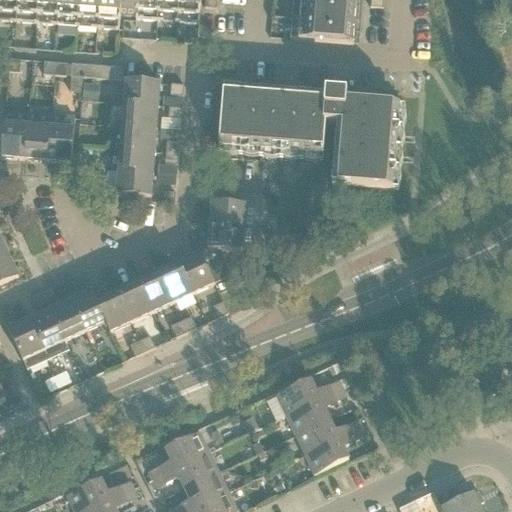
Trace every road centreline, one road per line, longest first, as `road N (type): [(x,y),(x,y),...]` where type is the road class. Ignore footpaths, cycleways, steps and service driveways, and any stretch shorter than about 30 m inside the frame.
road 1 (tertiary): [(97,410),(485,250)]
road 2 (residential): [(253,57),(396,70),(395,0)]
road 3 (unclassified): [(344,511),(470,453),(511,469)]
road 4 (residential): [(93,264),(186,225),(189,181)]
